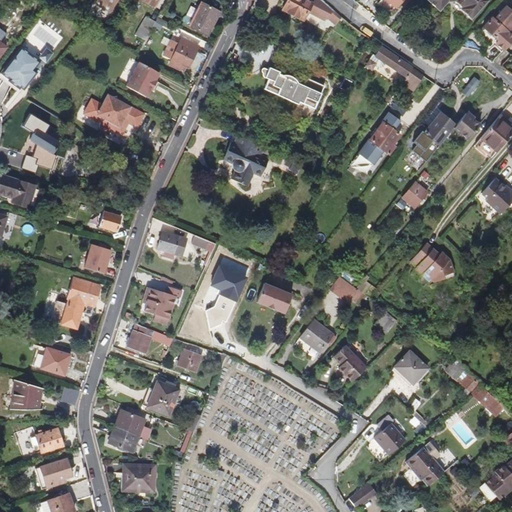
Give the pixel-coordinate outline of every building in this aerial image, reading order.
[(95,0),(94,4),(111,13),(118,0),(95,0)] [(341,17),(322,0),(287,0),(282,10),(303,20),(307,11),(325,20),(327,19),(336,26),(341,17)] [(386,0),(396,9),(403,0),(386,0)] [(487,0),(427,0),(439,11),(448,2),(455,1),(462,8),(461,9),(471,19),(488,0),(487,0)] [(219,12),(201,3),(189,27),(207,35),(213,23),(219,12)] [(503,50),(511,40),(511,12),(506,6),(499,14),(494,20),(491,17),(483,27),(498,41),(495,43),(503,50)] [(494,20),(499,14),(496,12),(491,17),(494,20)] [(146,16),(135,35),(144,40),(146,38),(153,26),(155,22),(146,16)] [(171,40),(163,56),(171,60),(169,65),(181,71),(183,66),(185,67),(188,68),(196,52),(195,51),(198,45),(182,38),(179,44),(171,40)] [(213,46),(207,43),(205,48),(211,51),(213,46)] [(37,60),(20,47),(1,73),(9,79),(8,81),(19,89),(20,87),(22,84),(25,86),(36,73),(33,70),(39,62),(37,60)] [(46,48),(37,60),(39,62),(43,65),(53,53),(46,48)] [(412,68),(380,48),(374,56),(372,54),(364,65),(372,71),(375,66),(379,68),(382,67),(384,66),(385,64),(405,78),(412,68)] [(139,62),(126,87),(146,97),(150,90),(152,91),(152,90),(156,83),(157,81),(155,80),(159,73),(139,62)] [(279,72),(269,68),(264,78),(268,79),(274,82),(271,88),(274,92),(277,95),(281,97),(286,97),(290,97),(289,101),(298,104),(299,102),(314,109),(324,86),(306,78),(304,83),(303,86),(297,83),(294,79),(290,76),(285,75),(282,75),(278,73),(279,72)] [(413,92),(424,75),(412,68),(405,78),(401,84),(413,92)] [(274,82),(268,79),(267,80),(263,89),(276,95),(289,101),(290,97),(286,97),(281,97),(277,95),(274,92),(271,88),(274,82)] [(347,90),(351,82),(345,79),(341,87),(347,90)] [(76,109),(92,118),(92,124),(97,127),(102,123),(112,129),(118,117),(128,122),(135,110),(99,91),(94,100),(83,95),(76,109)] [(392,107),(401,114),(409,104),(399,97),(392,107)] [(392,145),(399,135),(393,130),(400,121),(388,112),(381,121),(382,122),(369,140),(370,141),(359,155),(372,165),(383,151),(388,155),(394,147),(392,145)] [(20,168),(35,173),(38,165),(51,169),(55,155),(52,153),(58,142),(43,133),(48,124),(29,113),(21,125),(32,132),(28,139),(35,143),(31,156),(25,154),(20,168)] [(453,128),(455,126),(440,113),(425,130),(423,133),(422,134),(421,133),(418,136),(412,143),(415,146),(411,152),(421,160),(425,163),(430,157),(436,149),(439,146),(453,128)] [(467,140),(480,125),(465,113),(455,126),(453,128),(467,140)] [(491,158),(511,133),(511,130),(497,118),(475,145),(491,158)] [(418,136),(421,133),(422,134),(423,133),(425,130),(423,128),(417,135),(418,136)] [(260,176),(268,159),(260,156),(264,148),(263,148),(238,135),(235,143),(231,142),(223,160),(232,164),(231,168),(235,171),(231,179),(247,187),(253,173),(260,176)] [(268,159),(274,149),(265,145),(264,148),(260,156),(268,159)] [(290,168),(294,160),(287,157),(283,165),(290,168)] [(296,174),(301,164),(294,160),(290,168),(289,169),(296,174)] [(425,163),(421,160),(413,169),(417,172),(425,163)] [(34,186),(0,176),(0,195),(13,199),(11,203),(28,207),(34,186)] [(511,202),(511,189),(510,192),(495,179),(481,193),(487,199),(485,201),(500,214),(511,202)] [(99,189),(107,192),(109,185),(102,182),(99,189)] [(414,208),(427,193),(414,182),(402,198),(414,208)] [(103,211),(98,227),(116,232),(121,217),(112,214),(103,211)] [(181,256),(186,239),(162,232),(157,248),(181,256)] [(216,244),(194,235),(191,244),(212,252),(216,244)] [(454,276),(449,259),(441,252),(439,255),(425,243),(410,261),(416,267),(415,268),(421,274),(420,275),(429,282),(431,280),(434,282),(454,276)] [(84,268),(103,274),(111,250),(103,248),(98,246),(91,244),(84,268)] [(350,298),(357,289),(355,288),(339,276),(329,288),(342,297),(344,295),(350,299),(350,298)] [(91,315),(100,286),(73,278),(67,299),(69,299),(67,304),(57,301),(51,321),(76,329),(80,316),(81,312),(84,313),(91,315)] [(505,294),(511,285),(511,283),(506,279),(498,288),(505,294)] [(256,303),(284,314),(292,295),(264,284),(256,303)] [(168,319),(175,296),(179,298),(181,291),(167,286),(165,293),(151,289),(146,304),(144,311),(168,319)] [(146,304),(151,289),(147,287),(141,303),(146,304)] [(359,295),(361,293),(357,289),(350,298),(350,299),(355,302),(359,295)] [(380,329),(389,317),(384,313),(374,324),(380,329)] [(386,334),(397,321),(391,316),(389,317),(380,329),(386,334)] [(20,320),(17,329),(26,332),(29,323),(20,320)] [(329,346),(335,338),(312,321),(300,337),(319,352),(326,344),(329,346)] [(144,354),(150,338),(166,344),(169,337),(153,331),(136,324),(127,348),(144,354)] [(47,348),(38,346),(32,366),(63,375),(71,356),(61,353),(63,346),(55,344),(53,350),(47,348)] [(352,381),(366,368),(344,345),(333,357),(341,364),(338,368),(344,374),(345,374),(352,381)] [(195,373),(202,356),(184,348),(177,366),(195,373)] [(412,384),(428,369),(409,352),(394,367),(412,384)] [(456,380),(465,368),(455,359),(445,370),(456,380)] [(471,391),(481,383),(482,382),(465,368),(456,380),(470,392),(471,391)] [(40,388),(15,380),(11,405),(24,405),(24,410),(37,410),(40,388)] [(169,416),(179,390),(174,388),(175,385),(165,381),(164,384),(157,381),(146,407),(169,416)] [(504,406),(481,383),(471,391),(495,415),(504,406)] [(60,400),(76,405),(80,392),(80,391),(64,387),(60,400)] [(142,426),(145,419),(124,411),(121,420),(117,418),(114,427),(138,436),(147,439),(151,430),(142,426)] [(388,455),(405,440),(391,423),(393,421),(388,415),(376,425),(381,431),(373,438),(388,455)] [(138,436),(114,427),(111,435),(114,436),(111,444),(132,452),(138,436)] [(37,445),(40,453),(62,446),(57,429),(47,432),(35,436),(37,445)] [(181,451),(185,453),(193,432),(187,430),(186,433),(188,434),(181,451)] [(505,446),(511,440),(511,432),(501,441),(505,446)] [(427,486),(444,472),(429,454),(428,455),(422,448),(406,461),(412,468),(410,469),(420,480),(422,479),(427,486)] [(37,478),(41,489),(65,481),(64,478),(71,476),(66,459),(35,469),(37,478)] [(510,490),(508,488),(511,484),(511,462),(504,469),(503,467),(494,474),(496,476),(486,484),(498,499),(510,490)] [(154,492),(155,466),(123,464),(123,474),(124,474),(124,489),(142,490),(142,492),(154,492)] [(363,504),(375,495),(368,484),(355,494),(363,504)] [(69,511),(74,510),(68,494),(48,501),(51,511),(69,511)] [(363,504),(355,494),(348,499),(356,509),(363,504)]
